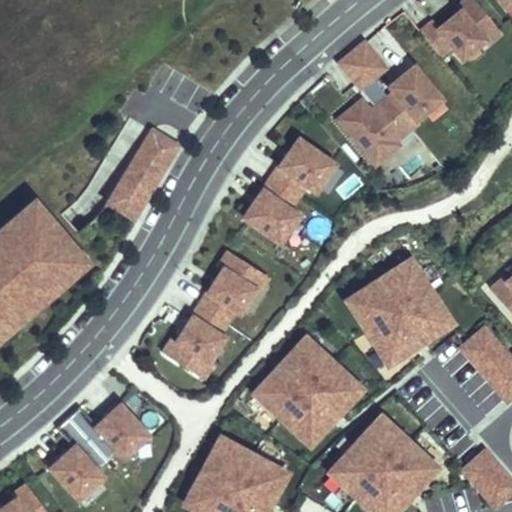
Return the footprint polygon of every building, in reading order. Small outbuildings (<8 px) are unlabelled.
[(420,31),(440,56),(451,46),(462,58),(483,41),(486,44),(500,32),(473,0),(464,0),(456,8),(459,11),(439,28),(432,20),(420,31)] [(511,0),(499,0),(506,8),(511,3),(511,0)] [(351,53),(371,78),(384,68),(363,43),(351,53)] [(340,63),(360,88),(371,78),(351,53),(340,63)] [(393,92),(415,119),(440,99),(413,66),(389,87),(393,92)] [(387,97),(409,124),(415,119),(393,92),(387,97)] [(361,100),(338,120),(375,164),(398,145),(394,141),(411,126),(409,124),(387,97),(370,111),(361,100)] [(297,139),(270,178),(297,197),(305,185),(314,191),(333,164),(297,139)] [(151,187),(168,160),(142,145),(108,202),(128,214),(146,184),(151,187)] [(243,217),(279,242),(298,215),(288,208),(297,197),(270,178),(243,217)] [(146,184),(128,214),(133,217),(147,195),(151,187),(146,184)] [(0,327),(23,308),(26,312),(34,305),(71,273),(68,269),(55,254),(67,243),(66,242),(33,204),(1,232),(0,232),(0,327)] [(69,240),(66,242),(67,243),(55,254),(68,269),(84,256),(69,240)] [(218,267),(195,302),(226,322),(234,310),(239,313),(253,289),(257,292),(267,276),(223,249),(214,264),(218,267)] [(294,253),(287,266),(305,274),(311,262),(294,253)] [(400,265),(402,267),(408,263),(417,276),(419,274),(409,259),(400,265)] [(355,316),(377,349),(379,348),(388,361),(394,356),(396,359),(442,329),(440,327),(447,322),(439,309),(441,308),(419,274),(417,276),(408,263),(402,267),(400,265),(354,294),(356,297),(349,301),(357,314),(355,316)] [(490,290),(511,314),(511,276),(507,281),(504,277),(490,290)] [(345,300),(355,316),(357,314),(349,301),(356,297),(354,294),(345,300)] [(159,350),(202,378),(212,363),(208,360),(223,337),(219,334),(226,322),(195,302),(173,338),(168,335),(159,350)] [(26,312),(23,308),(0,327),(0,342),(38,310),(34,305),(26,312)] [(447,322),(440,327),(442,329),(451,323),(441,308),(439,309),(447,322)] [(504,406),(511,399),(511,359),(481,324),(453,348),(504,406)] [(305,341),(316,351),(318,349),(305,336),(297,344),(299,346),(305,341)] [(265,406),(295,433),(297,431),(308,442),(314,436),(316,438),(354,397),(352,395),(357,389),(346,378),(348,376),(318,349),(316,351),(305,341),(299,346),(297,344),(259,386),(262,388),(256,394),(267,404),(265,406)] [(377,349),(387,365),(396,359),(394,356),(388,361),(379,348),(377,349)] [(361,388),(348,376),(346,378),(357,389),(352,395),(354,397),(361,388)] [(252,394),(265,406),(267,404),(256,394),(262,388),(259,386),(252,394)] [(67,418),(107,461),(118,451),(123,457),(147,435),(119,405),(96,426),(79,407),(67,418)] [(380,419),(391,429),(393,427),(380,415),(372,423),(375,425),(380,419)] [(50,468),(77,498),(101,477),(96,471),(107,461),(67,418),(56,428),(73,447),(50,468)] [(341,485),(370,511),(372,510),(374,511),(395,511),(429,475),(427,473),(432,467),(421,457),(423,455),(393,427),(391,429),(380,419),(375,425),(372,423),(335,464),(337,466),(331,472),(343,482),(341,485)] [(295,433),(309,446),(316,438),(314,436),(308,442),(297,431),(295,433)] [(219,436),(214,446),(217,447),(221,440),(234,447),(235,445),(219,436)] [(199,511),(265,511),(282,482),(279,481),(283,474),(269,466),(271,464),(235,445),(234,447),(221,440),(217,447),(214,446),(188,495),(190,496),(186,504),(200,511),(199,511)] [(511,479),(483,447),(456,470),(491,511),(492,511),(511,495),(511,479)] [(421,457),(432,467),(427,473),(429,475),(436,467),(423,455),(421,457)] [(271,464),(269,466),(283,474),(279,481),(282,482),(287,472),(271,464)] [(327,472),(341,485),(343,482),(331,472),(337,466),(335,464),(327,472)] [(0,509),(0,511),(45,511),(26,485),(11,496),(14,500),(0,509)] [(182,505),(195,511),(199,511),(200,511),(186,504),(190,496),(188,495),(182,505)]
